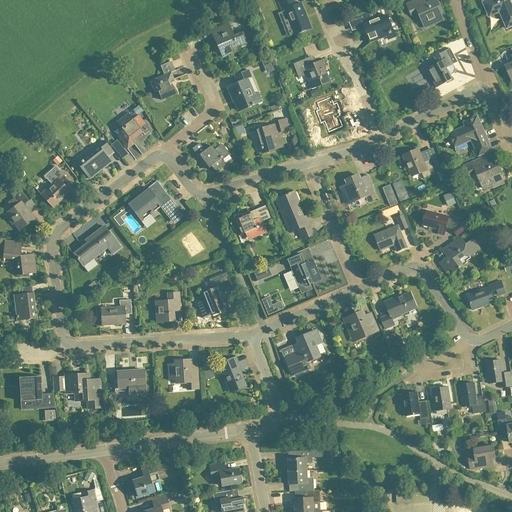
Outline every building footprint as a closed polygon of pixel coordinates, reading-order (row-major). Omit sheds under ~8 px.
[(295,36),(310,30),(300,4),(295,6),(292,0),(284,0),(278,3),(282,12),(285,11),(295,36)] [(417,13),(421,23),(424,29),(442,21),(439,15),(441,14),(435,1),(426,5),(424,0),(418,0),(405,6),(410,16),(417,13)] [(511,0),(488,0),(482,3),(487,15),(497,11),(506,29),(511,26),(511,0)] [(377,38),(393,32),(386,17),(374,22),(370,11),(358,16),(369,44),(378,40),(377,38)] [(236,48),(244,45),(240,34),(232,38),(226,25),(210,32),(216,47),(219,46),(223,57),(221,58),(238,51),(236,48)] [(452,81),(449,76),(452,74),(453,70),(452,67),(457,64),(449,50),(434,59),(437,65),(427,71),(437,89),(452,81)] [(383,55),(382,54),(375,54),(375,72),(393,72),(393,55),(383,55)] [(312,89),(329,83),(320,61),(308,66),(306,59),(292,65),(298,79),(306,75),(312,89)] [(269,60),(262,63),(264,69),(271,65),(269,60)] [(171,61),(162,65),(165,73),(174,70),(171,61)] [(251,107),(260,103),(257,95),(251,97),(243,81),(250,78),(247,71),(233,77),(237,84),(226,88),(230,98),(231,98),(237,111),(250,105),(251,107)] [(170,82),(173,81),(170,73),(149,82),(155,95),(157,94),(161,101),(175,95),(170,82)] [(274,80),(269,82),(272,90),(277,88),(274,80)] [(319,111),(316,112),(321,124),(324,123),(328,133),(342,128),(338,117),(342,116),(339,110),(337,110),(335,104),(333,105),(331,98),(317,104),(319,111)] [(127,114),(116,123),(120,128),(117,131),(120,135),(117,138),(126,150),(133,144),(131,141),(141,133),(139,130),(144,125),(137,116),(143,112),(138,106),(127,115),(127,114)] [(477,156),(490,151),(476,117),(463,123),(465,127),(447,135),(453,148),(470,141),(477,156)] [(281,135),(280,133),(288,130),(285,120),(274,123),(274,125),(254,131),(261,154),(281,148),(278,136),(281,135)] [(106,158),(112,153),(103,142),(97,147),(98,148),(76,165),(88,180),(110,163),(106,158)] [(220,161),(228,155),(221,145),(213,151),(210,147),(204,152),(198,145),(191,150),(197,157),(196,158),(206,171),(211,167),(215,173),(224,166),(220,161)] [(418,151),(403,158),(410,176),(420,172),(423,180),(435,175),(442,172),(436,157),(429,160),(423,163),(420,155),(418,151)] [(58,157),(53,160),(57,166),(62,162),(58,157)] [(119,164),(116,159),(112,161),(120,172),(127,168),(123,162),(119,164)] [(502,184),(498,175),(501,174),(495,160),(483,166),(480,159),(463,167),(467,177),(475,173),(483,190),(492,185),(493,187),(492,187),(493,188),(502,184)] [(52,209),(68,193),(60,185),(65,179),(53,167),(43,178),(50,185),(39,196),(52,209)] [(368,203),(375,200),(367,180),(360,183),(357,176),(345,182),(347,188),(340,191),(346,205),(365,197),(368,203)] [(159,208),(167,218),(177,210),(156,182),(146,190),(147,190),(126,206),(140,223),(159,208)] [(393,186),(400,203),(407,200),(401,183),(393,186)] [(18,231),(33,219),(22,206),(28,202),(20,191),(11,198),(12,200),(7,203),(7,206),(11,211),(4,216),(10,225),(12,224),(18,231)] [(289,234),(297,230),(301,241),(312,237),(304,218),(302,219),(296,204),(298,203),(293,192),(275,200),(289,234)] [(449,200),(450,208),(458,207),(457,199),(449,200)] [(250,239),(265,233),(256,210),(248,213),(248,211),(232,217),(240,235),(247,232),(250,239)] [(456,237),(467,229),(462,223),(447,219),(448,217),(426,212),(422,227),(436,230),(435,235),(442,237),(444,228),(452,230),(452,231),(456,237)] [(402,216),(398,218),(396,219),(401,232),(407,229),(402,216)] [(88,245),(87,244),(72,255),(82,267),(106,249),(111,255),(119,249),(103,227),(87,239),(90,243),(88,245)] [(396,253),(406,249),(397,227),(373,237),(379,252),(393,246),(396,253)] [(462,261),(479,250),(473,240),(465,246),(460,238),(441,251),(446,259),(439,264),(445,273),(450,269),(453,273),(465,265),(462,261)] [(18,277),(35,274),(32,256),(24,257),(23,253),(19,253),(20,244),(4,243),(2,260),(16,261),(18,277)] [(259,246),(251,249),(254,256),(261,253),(259,246)] [(329,268),(341,264),(337,252),(325,256),(329,268)] [(306,292),(311,290),(309,285),(320,280),(312,261),(303,264),(299,255),(286,260),(296,284),(298,289),(306,292)] [(404,265),(411,262),(407,255),(400,258),(404,265)] [(506,273),(511,270),(511,262),(503,265),(506,273)] [(204,302),(197,305),(203,319),(210,316),(217,313),(218,315),(226,312),(220,298),(218,294),(226,291),(220,276),(212,279),(215,288),(212,290),(201,294),(204,302)] [(498,297),(505,294),(500,282),(488,287),(488,288),(466,296),(472,311),(494,303),(492,297),(497,295),(498,297)] [(390,300),(384,285),(374,289),(380,304),(390,300)] [(172,311),(179,310),(178,294),(165,295),(166,302),(154,303),(155,324),(172,323),(172,311)] [(401,315),(416,309),(410,294),(394,300),(394,299),(384,303),(389,315),(380,319),(384,330),(394,327),(391,321),(401,316),(401,315)] [(32,313),(34,313),(31,295),(12,298),(15,322),(32,320),(32,313)] [(268,299),(261,301),(268,316),(282,310),(279,303),(271,307),(268,299)] [(123,316),(130,316),(129,301),(118,302),(118,308),(101,309),(101,327),(124,326),(123,316)] [(359,340),(378,332),(374,323),(368,325),(362,312),(343,320),(348,332),(354,329),(359,340)] [(296,340),(301,352),(284,359),(292,377),(310,369),(306,362),(325,354),(316,332),(296,340)] [(230,394),(244,388),(237,370),(239,369),(234,358),(214,367),(219,377),(222,375),(230,394)] [(174,362),(174,365),(167,366),(168,382),(175,381),(175,384),(186,383),(186,391),(197,390),(196,376),(190,376),(189,361),(174,362)] [(500,389),(511,388),(509,374),(503,375),(500,361),(485,364),(489,385),(499,383),(500,389)] [(402,375),(406,372),(402,365),(397,368),(402,375)] [(128,395),(143,395),(142,371),(116,373),(117,390),(128,389),(128,395)] [(86,410),(101,409),(99,380),(89,380),(89,375),(64,376),(64,378),(52,379),(53,392),(64,392),(65,395),(73,394),(74,402),(86,402),(86,410)] [(41,408),(39,378),(21,379),(22,403),(34,402),(34,408),(41,408)] [(473,415),(484,414),(481,397),(475,398),(473,384),(459,387),(462,408),(471,407),(473,415)] [(448,419),(458,417),(456,404),(450,405),(447,389),(432,391),(435,413),(446,411),(448,419)] [(419,422),(428,421),(425,403),(418,404),(416,394),(401,396),(404,418),(418,416),(419,422)] [(54,411),(44,412),(45,422),(55,421),(54,411)] [(511,443),(511,425),(510,418),(505,419),(504,413),(496,415),(498,430),(506,429),(509,444),(511,443)] [(444,426),(434,428),(435,434),(445,432),(444,426)] [(494,467),(492,460),(494,460),(492,447),(472,451),(473,457),(467,458),(469,469),(469,471),(494,467)] [(288,473),(306,472),(306,465),(312,464),(312,459),(322,458),(322,451),(297,452),(297,459),(288,460),(288,473)] [(172,468),(170,463),(140,472),(142,479),(131,482),(136,498),(152,493),(149,483),(158,481),(156,473),(172,468)] [(221,487),(239,483),(237,470),(224,472),(223,465),(209,467),(211,478),(220,476),(221,487)] [(306,472),(288,473),(289,486),(298,485),(299,492),(307,492),(313,491),(313,479),(306,480),(306,472)] [(243,511),(242,505),(243,505),(242,498),(231,500),(230,491),(212,495),(213,504),(219,502),(220,511),(243,511)] [(295,501),(292,501),(293,510),(295,510),(294,511),(306,511),(320,511),(320,504),(319,491),(316,491),(313,491),(307,492),(308,499),(295,499),(295,501)] [(70,497),(73,511),(97,511),(92,492),(70,497)] [(160,511),(169,508),(165,497),(151,502),(153,510),(145,511),(160,511)]
